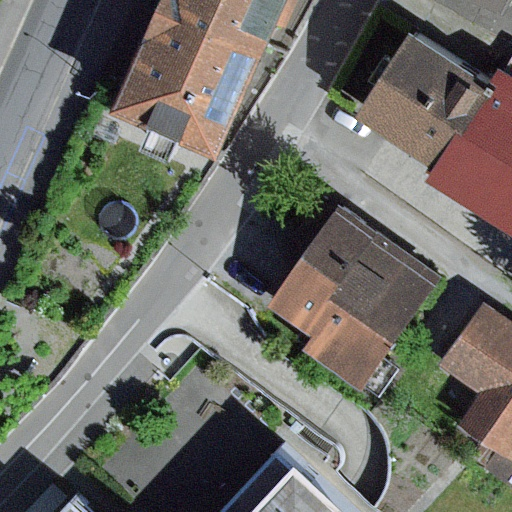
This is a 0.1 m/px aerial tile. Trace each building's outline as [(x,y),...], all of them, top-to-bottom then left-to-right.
[(171,0),(166,0),(119,102),(223,150),(271,46),(171,0)] [(171,0),(271,46),(293,0),(171,0)] [(496,70),(417,22),(362,110),(440,158),(433,171),(511,218),(511,63),(503,59),(496,70)] [(342,204),(306,256),(403,333),(441,280),(342,204)] [(403,333),(306,256),(275,299),(321,330),(310,343),(366,384),(403,333)] [(511,314),(489,298),(446,357),(487,386),(463,419),(511,454),(511,314)] [(361,511),(286,442),(220,511),(102,511),(77,488),(55,511),(361,511)]
